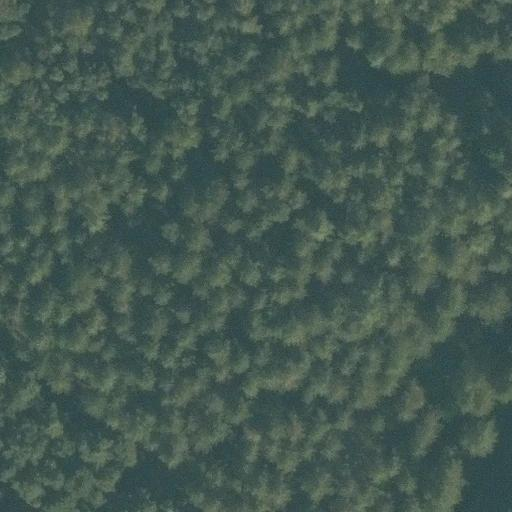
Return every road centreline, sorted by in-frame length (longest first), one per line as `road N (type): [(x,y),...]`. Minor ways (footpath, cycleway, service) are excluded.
road 1 (track): [(101,511),(511,219)]
road 2 (track): [(0,302),(271,511)]
